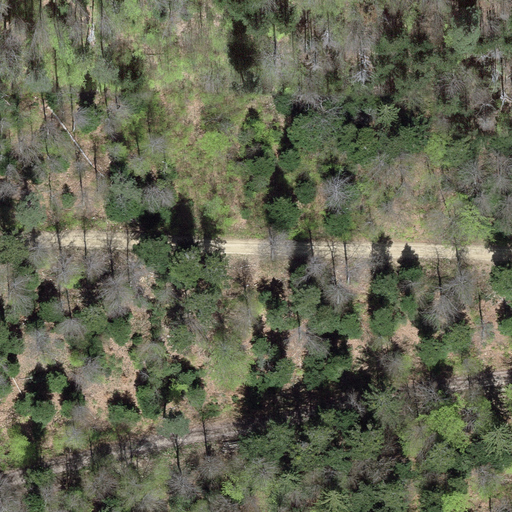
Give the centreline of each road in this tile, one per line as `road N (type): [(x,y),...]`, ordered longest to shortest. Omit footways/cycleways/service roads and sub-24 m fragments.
road 1 (track): [(511,366),(390,385),(0,495)]
road 2 (track): [(511,267),(0,245)]
